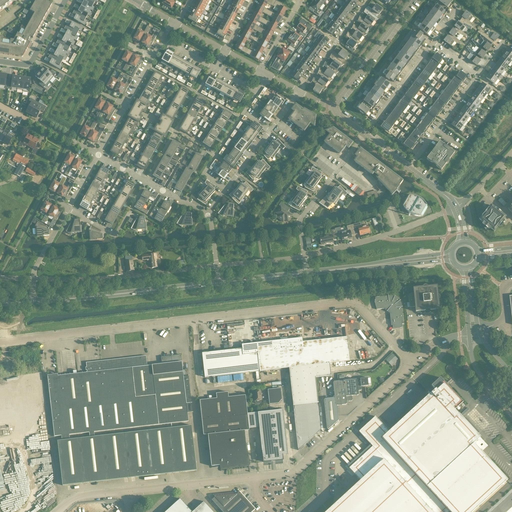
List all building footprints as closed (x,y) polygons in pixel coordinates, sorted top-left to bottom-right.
[(0,0),(0,10),(8,5),(7,4),(11,1),(9,0),(0,0)] [(52,4),(45,0),(37,0),(37,1),(36,0),(30,11),(34,13),(22,36),(18,33),(14,40),(10,40),(10,45),(2,44),(3,38),(0,37),(0,54),(9,56),(9,55),(17,57),(22,58),(30,43),(28,42),(30,37),(33,38),(37,30),(38,30),(43,21),(43,20),(47,13),(52,4)] [(94,4),(86,0),(80,0),(83,2),(81,6),(90,11),(90,10),(92,11),(94,8),(92,7),(94,4)] [(173,0),(163,0),(162,4),(163,4),(161,8),(166,11),(168,7),(171,9),(174,3),(173,2),(173,0)] [(259,6),(264,9),(265,6),(266,6),(267,3),(273,6),(276,1),(273,0),(261,0),(260,3),(259,6)] [(323,3),(318,0),(316,0),(311,7),(314,10),(312,12),(318,17),(322,11),(319,9),(323,3)] [(351,0),(346,0),(345,2),(353,8),(356,4),(351,0)] [(437,0),(434,4),(446,13),(447,12),(449,13),(451,11),(449,9),(452,6),(448,2),(449,1),(447,0),(437,0)] [(207,5),(198,1),(196,5),(204,10),(207,5)] [(233,1),(230,6),(239,10),(241,6),(233,1)] [(276,1),(273,6),(279,9),(277,12),(278,12),(276,15),(281,18),(282,15),(283,15),(286,10),(282,7),(283,5),(276,1)] [(353,8),(345,2),(341,7),(350,13),(353,8)] [(434,4),(431,8),(443,17),(446,13),(434,4)] [(196,5),(193,10),(201,15),(202,14),(204,15),(206,11),(204,10),(196,5)] [(372,10),(370,13),(379,19),(380,15),(379,15),(383,10),(379,7),(376,5),(373,10),(372,10)] [(90,11),(81,6),(79,10),(75,9),(74,12),(87,19),(91,13),(89,12),(90,11)] [(239,10),(230,6),(228,11),(236,15),(239,10)] [(254,14),(259,17),(261,14),(262,12),(268,16),(270,12),(264,9),(259,6),(255,11),(256,12),(254,14)] [(341,7),(338,11),(346,17),(350,13),(341,7)] [(431,8),(428,12),(440,21),(443,17),(431,8)] [(201,15),(193,10),(191,15),(199,19),(201,15)] [(236,15),(228,11),(225,16),(234,20),(236,15)] [(338,11),(335,16),(343,22),(346,17),(338,11)] [(87,19),(74,12),(72,15),(75,16),(73,20),(84,26),(87,19)] [(270,12),(268,16),(274,19),(273,21),(271,24),(277,27),(277,26),(276,26),(278,24),(281,18),(276,15),(270,12)] [(440,21),(428,12),(426,16),(437,25),(440,21)] [(472,28),(472,29),(475,31),(476,30),(471,23),(470,22),(473,18),(465,12),(462,17),(463,17),(461,20),(472,28)] [(368,16),(365,21),(364,21),(373,27),(371,26),(375,21),(379,19),(379,20),(379,19),(370,13),(367,16),(368,16)] [(249,22),(249,23),(255,25),(256,23),(258,21),(263,24),(265,20),(260,17),(259,17),(254,14),(251,20),(250,23),(249,22)] [(199,19),(191,15),(190,17),(189,17),(188,19),(192,22),(191,24),(203,31),(206,27),(197,22),(199,19)] [(225,16),(223,20),(231,25),(234,20),(225,16)] [(335,16),(331,20),(340,26),(343,22),(335,16)] [(426,16),(423,20),(434,29),(437,25),(426,16)] [(231,25),(223,20),(220,25),(228,29),(231,25)] [(265,20),(263,24),(269,27),(268,29),(267,32),(272,35),(273,32),(274,32),(277,27),(271,24),(271,23),(265,20)] [(331,20),(328,24),(336,31),(340,26),(331,20)] [(362,24),(359,29),(367,35),(365,33),(369,29),(373,27),(364,21),(365,21),(364,20),(362,23),(362,24)] [(423,20),(420,24),(432,32),(434,29),(423,20)] [(472,28),(461,20),(459,22),(458,22),(454,27),(455,27),(462,32),(465,28),(471,30),(472,29),(472,28)] [(300,23),(296,29),(300,32),(299,34),(304,38),(306,35),(303,33),(306,29),(309,31),(312,28),(304,21),(301,25),(300,23)] [(67,24),(65,27),(77,34),(79,31),(80,32),(82,28),(72,22),(70,26),(67,24)] [(245,31),(250,34),(251,31),(252,31),(253,29),(259,32),(261,29),(255,26),(255,25),(249,23),(246,28),(247,28),(245,31)] [(336,31),(328,24),(325,29),(328,32),(333,35),(336,31)] [(432,32),(420,24),(417,28),(429,36),(432,32)] [(220,25),(217,30),(226,34),(228,29),(220,25)] [(146,35),(147,35),(151,28),(148,26),(147,26),(143,33),(138,31),(134,39),(135,39),(134,40),(136,41),(137,40),(139,42),(142,36),(145,38),(146,35)] [(77,34),(65,27),(64,30),(67,32),(64,36),(73,41),(74,40),(75,41),(77,37),(76,36),(77,34)] [(455,27),(453,29),(449,34),(450,34),(457,39),(460,35),(466,37),(467,36),(462,32),(455,27)] [(146,35),(145,38),(142,43),(143,44),(142,44),(144,46),(145,45),(147,46),(150,41),(153,43),(159,31),(154,28),(152,31),(154,32),(151,38),(147,35),(146,35)] [(217,30),(215,29),(214,31),(207,28),(205,32),(218,39),(219,36),(224,39),(225,36),(226,34),(217,30)] [(356,32),(353,36),(353,37),(361,43),(359,41),(363,37),(367,35),(359,29),(358,28),(356,31),(356,32)] [(261,29),(259,32),(264,36),(263,38),(264,38),(262,40),(262,41),(267,43),(269,40),(269,41),(272,35),(267,32),(266,32),(261,29)] [(242,37),(240,40),(245,42),(247,40),(248,38),(254,41),(256,37),(250,34),(245,31),(242,37)] [(414,31),(411,35),(426,46),(427,45),(424,43),(426,40),(422,37),(423,36),(419,33),(418,34),(414,31)] [(481,35),(492,44),(494,41),(495,42),(499,37),(491,31),(488,36),(486,35),(478,31),(477,33),(481,35)] [(291,35),(287,40),(291,43),(290,46),(293,48),(295,46),(294,45),(298,40),(301,43),(303,39),(295,33),(293,36),(291,35)] [(450,34),(448,37),(447,36),(444,41),(451,47),(454,42),(456,43),(464,46),(465,45),(457,39),(450,34)] [(317,39),(325,46),(329,41),(324,37),(320,35),(317,39)] [(426,46),(411,35),(408,39),(420,48),(422,45),(425,48),(426,46)] [(481,35),(480,37),(483,41),(480,46),(487,51),(488,52),(491,47),(490,46),(492,44),(481,35)] [(59,39),(57,42),(69,48),(71,45),(73,46),(75,43),(73,42),(73,41),(64,36),(62,40),(59,39)] [(353,37),(353,36),(352,36),(350,39),(350,40),(347,44),(347,45),(345,47),(353,53),(355,50),(353,49),(357,44),(357,45),(361,43),(353,37)] [(256,37),(254,41),(260,44),(259,46),(258,49),(262,52),(264,49),(267,43),(262,41),(262,40),(256,37)] [(325,46),(317,39),(314,44),(322,50),(325,46)] [(420,48),(408,39),(405,43),(417,52),(420,48)] [(239,42),(235,48),(241,51),(247,54),(249,50),(243,47),(244,45),(245,42),(240,40),(239,42)] [(480,46),(472,40),(471,41),(476,47),(478,49),(475,53),(481,58),(482,59),(486,54),(485,53),(487,51),(480,46)] [(69,48),(57,42),(56,44),(59,46),(57,50),(66,55),(68,55),(70,52),(68,51),(69,48)] [(405,43),(402,47),(414,56),(417,52),(405,43)] [(322,50),(314,44),(310,48),(318,55),(322,50)] [(414,56),(402,47),(400,50),(411,59),(414,56)] [(475,53),(467,47),(466,48),(471,55),(473,56),(469,60),(477,66),(480,61),(481,58),(475,53)] [(318,55),(310,48),(307,53),(315,59),(318,55)] [(249,50),(247,54),(252,57),(258,60),(261,55),(261,54),(262,52),(258,49),(256,52),(256,51),(255,53),(249,50)] [(282,49),(271,68),(278,71),(282,66),(278,63),(280,59),(284,61),(289,54),(291,55),(293,52),(288,49),(286,52),(282,49)] [(66,55),(57,50),(54,55),(51,53),(50,56),(62,62),(63,60),(65,61),(67,57),(65,56),(66,55)] [(168,63),(172,55),(173,53),(168,50),(167,52),(162,60),(168,63)] [(338,55),(335,58),(345,65),(344,65),(346,61),(345,60),(349,55),(342,50),(338,55)] [(411,59),(400,50),(397,54),(408,63),(411,59)] [(511,60),(511,54),(507,51),(503,55),(511,61),(511,60)] [(130,64),(132,61),(129,60),(132,55),(130,54),(130,53),(128,52),(127,52),(126,52),(122,60),(127,63),(123,70),(126,72),(130,65),(130,64)] [(315,59),(307,53),(304,57),(312,63),(315,59)] [(397,54),(394,58),(406,67),(408,63),(397,54)] [(431,58),(439,64),(442,60),(434,54),(431,58)] [(176,57),(172,55),(168,63),(172,66),(176,57)] [(511,61),(503,55),(500,60),(508,66),(511,61)] [(62,62),(50,56),(48,59),(51,60),(49,64),(60,70),(62,66),(60,65),(62,62)] [(130,64),(130,65),(135,67),(132,73),(130,71),(128,74),(133,77),(140,66),(137,64),(140,59),(137,58),(138,57),(136,56),(135,57),(134,56),(132,61),(130,64)] [(181,60),(176,57),(172,66),(176,68),(181,60)] [(312,63),(304,57),(300,62),(308,68),(312,63)] [(334,62),(330,66),(339,73),(337,71),(340,66),(341,67),(344,65),(345,65),(335,58),(333,61),(334,62)] [(406,67),(394,58),(391,62),(403,71),(406,67)] [(439,64),(431,58),(428,62),(437,68),(439,64)] [(181,60),(176,68),(181,71),(186,63),(181,60)] [(508,66),(500,60),(496,65),(504,71),(508,66)] [(308,68),(300,62),(297,66),(305,72),(308,68)] [(391,62),(388,66),(400,75),(403,71),(391,62)] [(437,68),(428,62),(426,66),(434,72),(437,68)] [(186,63),(181,71),(186,73),(190,65),(186,63)] [(194,67),(190,65),(186,73),(190,76),(194,67)] [(496,65),(493,69),(501,75),(504,71),(496,65)] [(297,66),(293,71),(302,77),(305,72),(297,66)] [(328,69),(324,74),(333,81),(331,79),(334,74),(335,75),(338,73),(339,73),(330,66),(327,69),(328,69)] [(400,75),(388,66),(385,70),(400,81),(401,80),(398,77),(400,75)] [(434,72),(426,66),(423,70),(431,76),(434,72)] [(49,73),(43,67),(39,72),(50,81),(56,74),(51,70),(49,73)] [(198,69),(194,67),(190,76),(195,79),(200,70),(201,71),(202,69),(199,67),(198,69)] [(493,69),(489,74),(497,80),(501,75),(493,69)] [(400,81),(385,70),(382,74),(386,77),(385,78),(389,80),(390,79),(394,83),(396,80),(399,82),(400,81)] [(431,76),(423,70),(420,73),(428,80),(431,76)] [(302,77),(293,71),(290,75),(298,81),(302,77)] [(50,81),(39,72),(35,76),(41,82),(39,84),(44,88),(50,81)] [(159,81),(161,83),(163,80),(161,79),(162,76),(155,72),(152,77),(159,81)] [(458,72),(455,76),(463,82),(466,78),(458,72)] [(428,80),(420,73),(417,77),(425,83),(428,80)] [(8,89),(9,83),(6,83),(7,75),(1,74),(0,82),(0,85),(5,86),(5,89),(8,89)] [(119,83),(120,83),(124,76),(120,74),(116,81),(112,79),(107,87),(108,87),(107,88),(110,89),(110,88),(112,90),(115,84),(118,86),(119,83)] [(322,77),(318,82),(327,88),(325,87),(328,82),(329,83),(332,81),(333,81),(324,74),(321,77),(322,77)] [(497,80),(489,74),(486,78),(493,84),(492,85),(495,87),(499,81),(497,80)] [(17,88),(19,77),(13,76),(12,83),(9,83),(8,89),(11,89),(11,88),(17,88)] [(119,83),(118,86),(115,91),(116,92),(115,92),(118,94),(118,93),(120,94),(123,89),(126,91),(132,79),(127,76),(125,79),(127,80),(124,86),(120,83),(119,83)] [(211,87),(216,79),(210,76),(206,84),(211,87)] [(455,76),(452,80),(460,86),(463,82),(455,76)] [(152,77),(150,82),(159,87),(160,85),(158,84),(159,81),(152,77)] [(379,77),(376,81),(388,90),(391,86),(379,77)] [(417,77),(414,81),(422,87),(425,83),(417,77)] [(23,90),(23,92),(29,93),(31,79),(25,78),(23,90)] [(216,79),(211,87),(215,90),(220,81),(216,79)] [(460,86),(452,80),(450,84),(458,90),(460,86)] [(220,81),(215,90),(220,92),(225,84),(220,81)] [(318,82),(318,81),(315,85),(315,86),(316,86),(313,92),(319,95),(322,90),(324,91),(326,88),(327,89),(327,88),(318,82)] [(376,81),(373,85),(385,94),(388,90),(376,81)] [(422,87),(414,81),(411,85),(419,91),(422,87)] [(159,87),(150,82),(147,87),(146,88),(153,92),(154,91),(155,88),(158,89),(159,87)] [(487,94),(489,96),(493,90),(490,87),(489,89),(482,83),(479,88),(487,94)] [(229,87),(225,84),(220,92),(225,95),(229,87)] [(450,84),(447,88),(455,94),(458,90),(450,84)] [(385,94),(373,85),(371,89),(382,98),(385,94)] [(411,85),(408,89),(416,95),(419,91),(411,85)] [(179,92),(186,96),(188,91),(181,87),(180,90),(178,89),(176,91),(178,92),(179,92)] [(229,87),(225,95),(229,97),(234,89),(229,87)] [(153,92),(146,88),(144,92),(153,98),(154,95),(152,94),(153,92)] [(455,94),(447,88),(444,92),(452,98),(455,94)] [(479,88),(475,93),(483,99),(487,94),(479,88)] [(238,91),(234,89),(229,97),(234,100),(238,91)] [(238,91),(234,100),(239,103),(245,92),(239,89),(238,91)] [(371,89),(368,93),(379,102),(382,98),(371,89)] [(416,95),(408,89),(405,93),(413,99),(416,95)] [(153,98),(144,92),(141,97),(148,101),(150,99),(152,100),(153,98)] [(175,93),(174,95),(183,101),(186,96),(179,92),(178,92),(177,94),(175,93)] [(444,92),(441,95),(449,101),(452,98),(444,92)] [(379,102),(368,93),(365,96),(377,105),(379,102)] [(483,99),(475,93),(472,97),(480,103),(483,99)] [(183,101),(174,95),(173,98),(175,99),(173,102),(173,103),(180,107),(180,106),(183,101)] [(199,95),(196,100),(203,104),(205,106),(206,103),(204,102),(206,99),(199,95)] [(400,99),(408,105),(412,101),(403,95),(400,99)] [(449,101),(441,95),(438,99),(446,105),(449,101)] [(274,97),(270,102),(278,108),(280,104),(282,106),(284,101),(277,96),(276,98),(274,97)] [(365,96),(362,100),(374,109),(377,105),(365,96)] [(141,97),(138,102),(148,107),(149,105),(147,104),(148,101),(141,97)] [(480,103),(472,97),(468,102),(476,108),(480,103)] [(31,115),(38,103),(30,99),(27,104),(30,105),(26,112),(31,115)] [(408,105),(400,99),(398,103),(406,109),(408,105)] [(446,105),(438,99),(435,103),(443,109),(446,105)] [(103,112),(105,109),(102,108),(105,103),(103,102),(103,101),(101,100),(100,100),(95,108),(100,111),(95,119),(99,121),(103,113),(103,112)] [(196,100),(193,105),(203,110),(204,108),(202,107),(203,104),(196,100)] [(362,100),(359,104),(356,108),(360,111),(359,112),(363,115),(364,114),(368,117),(371,113),(373,115),(375,112),(372,111),(374,109),(362,100)] [(148,107),(138,102),(137,101),(134,107),(144,113),(148,107)] [(170,101),(168,106),(177,111),(180,107),(173,103),(170,101)] [(270,102),(267,106),(274,112),(278,108),(270,102)] [(468,102),(465,106),(473,112),(476,108),(468,102)] [(43,112),(46,107),(38,103),(31,115),(37,118),(40,111),(43,112)] [(398,103),(395,107),(403,113),(406,109),(398,103)] [(435,103),(432,107),(440,113),(443,109),(435,103)] [(103,112),(103,113),(108,115),(105,121),(103,119),(101,122),(106,125),(113,114),(110,112),(113,107),(111,106),(111,105),(109,104),(108,105),(108,104),(105,109),(103,112)] [(294,112),(289,119),(305,132),(311,125),(315,128),(317,117),(304,110),(296,104),(292,110),(294,112)] [(193,105),(190,111),(197,115),(199,111),(201,112),(203,110),(193,105)] [(177,111),(168,106),(167,108),(169,109),(167,112),(175,116),(177,111)] [(267,106),(264,110),(271,116),(274,112),(267,106)] [(473,112),(465,106),(461,111),(469,117),(473,112)] [(144,113),(134,107),(132,109),(128,117),(129,118),(139,123),(143,115),(144,113)] [(403,113),(395,107),(392,111),(400,117),(403,113)] [(440,113),(432,107),(429,111),(437,117),(440,113)] [(221,115),(228,120),(231,115),(225,110),(223,113),(221,112),(219,114),(221,115)] [(264,110),(260,115),(268,121),(270,122),(271,121),(269,119),(271,116),(264,110)] [(190,111),(187,115),(197,121),(198,118),(196,117),(197,115),(190,111)] [(400,117),(392,111),(389,115),(397,121),(400,117)] [(469,117),(461,111),(458,115),(466,121),(469,117)] [(175,116),(167,112),(166,114),(164,113),(163,115),(172,120),(175,116)] [(427,113),(424,117),(432,123),(435,119),(427,113)] [(172,120),(163,115),(159,121),(170,127),(173,121),(172,120)] [(187,115),(185,120),(192,124),(193,122),(195,123),(197,121),(187,115)] [(221,115),(220,117),(218,116),(216,118),(225,124),(228,120),(221,115)] [(397,121),(389,115),(386,118),(394,124),(397,121)] [(458,115),(455,120),(463,126),(466,121),(458,115)] [(432,123),(424,117),(422,121),(430,127),(432,123)] [(139,123),(129,118),(127,122),(134,126),(136,124),(138,125),(139,123)] [(217,122),(215,125),(222,130),(225,124),(216,118),(215,120),(217,122)] [(394,124),(386,118),(383,122),(391,128),(394,124)] [(93,131),(97,124),(98,122),(95,120),(94,122),(89,129),(85,127),(80,135),(81,135),(80,136),(83,137),(85,138),(88,133),(91,134),(93,131)] [(185,120),(182,125),(191,130),(193,128),(190,127),(192,124),(185,120)] [(463,126),(455,120),(451,125),(459,131),(463,126)] [(170,127),(159,121),(159,122),(154,131),(163,136),(164,137),(170,128),(170,127)] [(422,121),(419,125),(427,131),(430,127),(422,121)] [(127,122),(124,127),(134,132),(135,130),(133,129),(134,126),(127,122)] [(391,128),(383,122),(380,126),(395,138),(398,134),(396,132),(391,128)] [(250,128),(258,134),(262,129),(254,123),(250,128)] [(93,131),(91,134),(88,139),(89,140),(88,140),(91,142),(91,141),(93,142),(96,137),(99,139),(105,127),(100,124),(99,127),(100,128),(97,134),(93,131)] [(191,130),(182,125),(179,130),(186,134),(188,131),(190,132),(191,130)] [(222,130),(215,125),(213,128),(211,126),(210,128),(219,134),(222,130)] [(427,131),(419,125),(416,129),(424,135),(427,131)] [(122,132),(121,133),(128,137),(129,136),(130,133),(132,134),(134,132),(124,127),(122,132)] [(219,134),(210,128),(209,131),(211,132),(209,134),(216,139),(219,134)] [(250,128),(247,132),(255,138),(258,134),(250,128)] [(416,129),(413,133),(421,139),(424,135),(416,129)] [(324,142),(340,154),(345,146),(348,148),(352,144),(333,130),(326,133),(329,135),(324,142)] [(163,136),(154,131),(152,133),(154,134),(153,137),(160,141),(163,136)] [(8,134),(3,142),(8,145),(14,135),(9,132),(8,134)] [(247,132),(244,136),(252,142),(255,138),(247,132)] [(121,133),(118,138),(128,143),(129,140),(127,139),(128,137),(121,133)] [(413,133),(410,136),(418,142),(421,139),(413,133)] [(216,139),(209,134),(208,137),(206,135),(204,138),(213,143),(216,139)] [(28,147),(33,138),(28,135),(24,142),(21,140),(18,145),(22,147),(23,144),(28,147)] [(402,137),(400,135),(397,139),(412,150),(415,146),(407,140),(402,137)] [(252,142),(244,136),(241,140),(249,146),(252,142)] [(410,136),(407,140),(415,146),(418,142),(410,136)] [(150,138),(148,140),(158,146),(160,141),(153,137),(152,139),(150,138)] [(33,138),(28,147),(33,149),(32,153),(35,154),(38,149),(35,147),(39,140),(33,138)] [(118,138),(116,142),(123,146),(124,144),(127,145),(128,143),(118,138)] [(213,143),(204,138),(203,140),(205,141),(203,143),(210,148),(213,143)] [(149,144),(147,147),(154,151),(155,150),(158,146),(148,140),(147,142),(149,144)] [(249,146),(241,140),(238,144),(246,150),(249,146)] [(272,141),(268,147),(277,153),(281,149),(283,150),(285,148),(278,140),(274,143),(272,141)] [(169,147),(176,151),(178,147),(184,151),(186,148),(173,141),(169,147)] [(123,146),(116,142),(113,147),(122,152),(124,150),(122,149),(123,146)] [(431,153),(426,159),(432,164),(432,163),(436,166),(441,171),(446,164),(449,160),(454,153),(449,149),(448,150),(444,147),(445,146),(439,142),(434,149),(435,149),(432,153),(431,153)] [(246,150),(238,144),(235,148),(243,154),(246,150)] [(122,152),(113,147),(110,152),(118,156),(119,153),(121,154),(122,152)] [(144,148),(142,151),(152,156),(154,151),(147,147),(146,150),(144,148)] [(169,147),(164,156),(171,160),(172,158),(178,161),(180,158),(174,155),(176,151),(169,147)] [(277,153),(268,147),(266,150),(265,149),(261,153),(268,160),(271,157),(273,159),(277,153)] [(243,154),(235,148),(232,152),(240,158),(243,154)] [(354,161),(372,175),(372,174),(374,174),(372,177),(375,179),(376,178),(392,195),(396,191),(396,190),(403,181),(360,149),(355,156),(357,157),(354,161)] [(192,160),(199,164),(203,157),(190,150),(188,153),(194,157),(192,160)] [(152,156),(142,151),(141,153),(143,154),(142,157),(149,161),(152,156)] [(232,152),(229,157),(236,162),(240,158),(232,152)] [(20,162),(23,157),(16,154),(14,159),(20,162)] [(72,167),(74,164),(71,163),(74,158),(72,156),(70,154),(69,155),(64,163),(69,166),(64,174),(68,176),(69,174),(72,168),(72,167)] [(164,156),(160,163),(167,166),(169,163),(175,166),(177,163),(171,160),(164,156)] [(29,161),(23,157),(20,162),(21,162),(20,163),(26,166),(26,165),(27,166),(28,163),(29,161)] [(138,158),(137,160),(146,165),(149,161),(142,157),(140,159),(138,158)] [(236,162),(229,157),(225,161),(233,167),(236,162)] [(72,175),(69,174),(68,176),(70,177),(76,180),(84,165),(81,164),(82,162),(80,161),(80,160),(78,159),(78,160),(77,159),(74,164),(72,167),(72,168),(77,170),(74,175),(72,174),(72,175)] [(146,165),(137,160),(136,162),(138,164),(136,166),(143,170),(146,165)] [(199,164),(192,160),(190,164),(184,161),(182,164),(187,167),(186,168),(193,172),(194,173),(199,164)] [(253,167),(262,173),(266,169),(268,170),(270,168),(263,160),(259,163),(257,161),(253,167)] [(20,177),(26,166),(20,163),(14,173),(20,177)] [(160,163),(157,169),(163,173),(169,177),(171,174),(165,170),(167,166),(160,163)] [(223,164),(220,169),(227,174),(231,170),(223,164)] [(193,172),(186,168),(180,165),(178,168),(185,171),(182,175),(189,179),(193,172)] [(312,172),(309,177),(318,183),(322,178),(320,177),(322,173),(315,169),(316,167),(313,165),(312,167),(310,170),(312,172)] [(99,172),(108,178),(109,175),(107,174),(109,171),(102,167),(99,172)] [(262,173),(253,167),(251,170),(250,169),(246,173),(253,180),(256,177),(258,179),(260,176),(262,173)] [(25,172),(34,177),(35,173),(30,170),(31,169),(28,168),(25,172)] [(163,173),(157,169),(153,176),(163,182),(161,185),(164,186),(167,180),(161,177),(163,173)] [(227,174),(220,169),(216,174),(223,179),(227,174)] [(108,178),(99,172),(96,177),(104,181),(105,179),(107,180),(108,178)] [(189,179),(182,175),(180,179),(174,175),(172,178),(179,182),(185,186),(189,179)] [(62,186),(66,179),(63,177),(59,184),(54,181),(49,190),(50,190),(50,191),(52,192),(52,191),(54,193),(57,187),(60,189),(62,186)] [(96,177),(94,182),(103,187),(104,185),(102,184),(104,181),(96,177)] [(318,183),(309,177),(305,182),(307,184),(305,188),(314,192),(316,187),(316,186),(318,183)] [(62,186),(60,189),(57,194),(58,195),(60,197),(60,196),(62,197),(65,192),(68,194),(75,182),(69,179),(68,182),(70,183),(67,189),(62,186)] [(202,189),(210,197),(215,192),(213,191),(216,187),(206,180),(205,183),(206,185),(202,189)] [(103,187),(94,182),(91,186),(98,190),(100,188),(102,189),(103,187)] [(124,183),(123,185),(132,191),(135,186),(127,182),(126,184),(124,183)] [(179,182),(176,186),(170,182),(167,188),(170,190),(172,187),(181,192),(185,186),(179,182)] [(240,184),(236,189),(245,196),(249,191),(251,193),(253,190),(246,182),(242,185),(240,184)] [(132,191),(123,185),(121,188),(123,189),(122,191),(129,195),(132,191)] [(334,188),(331,193),(339,200),(343,195),(345,196),(348,194),(340,186),(336,189),(334,188)] [(294,196),(303,203),(307,197),(305,196),(308,192),(298,187),(296,190),(298,191),(294,196)] [(88,192),(97,197),(98,195),(96,194),(98,192),(90,188),(88,192)] [(200,196),(197,200),(198,201),(205,205),(208,200),(210,197),(202,189),(198,194),(200,196)] [(245,196),(236,189),(234,192),(229,196),(236,203),(238,204),(241,201),(243,198),(245,196)] [(141,196),(140,199),(146,203),(148,200),(150,197),(155,200),(158,194),(155,192),(154,195),(145,190),(141,196)] [(129,195),(122,191),(121,194),(118,193),(117,195),(126,200),(129,195)] [(97,197),(88,192),(85,197),(92,201),(94,198),(96,200),(97,197)] [(339,200),(331,193),(328,196),(328,195),(319,203),(327,209),(333,203),(336,205),(338,201),(340,202),(341,201),(339,200)] [(303,203),(294,196),(292,194),(291,196),(293,197),(291,201),(293,203),(291,207),(299,211),(302,206),(301,205),(303,203)] [(126,200),(117,195),(116,197),(118,198),(117,201),(124,205),(126,200)] [(160,210),(166,214),(168,211),(171,205),(163,200),(164,198),(161,196),(157,202),(163,205),(161,207),(161,208),(160,210)] [(403,206),(402,204),(403,207),(405,210),(408,212),(411,214),(414,216),(419,217),(423,217),(423,216),(421,216),(427,207),(428,209),(428,208),(427,206),(425,203),(424,202),(421,199),(418,198),(416,197),(413,196),(410,196),(409,196),(407,196),(409,196),(403,206)] [(85,197),(83,202),(92,207),(93,205),(91,203),(92,201),(85,197)] [(146,203),(140,199),(138,202),(135,208),(146,215),(148,211),(143,208),(145,205),(146,203)] [(49,215),(51,212),(48,210),(51,205),(49,204),(49,203),(47,202),(46,203),(46,202),(43,207),(41,206),(40,208),(42,209),(41,211),(46,213),(42,221),(45,223),(49,215)] [(92,207),(83,202),(80,207),(87,211),(88,208),(91,209),(92,207)] [(112,203),(111,205),(120,210),(123,206),(116,202),(115,204),(112,203)] [(280,207),(276,213),(279,215),(277,218),(283,222),(285,220),(288,222),(292,216),(288,212),(290,209),(281,202),(279,206),(280,207)] [(225,205),(218,214),(223,218),(224,216),(233,217),(234,205),(234,204),(228,204),(227,206),(227,207),(225,205)] [(120,210),(111,205),(110,207),(112,209),(111,211),(118,215),(120,210)] [(491,206),(479,220),(484,223),(483,224),(483,226),(487,229),(489,229),(489,228),(494,232),(505,217),(491,206)] [(49,215),(54,218),(51,223),(49,222),(47,225),(52,228),(59,217),(56,215),(59,210),(56,209),(57,208),(55,207),(54,207),(53,207),(51,212),(49,215)] [(166,214),(160,210),(158,213),(156,216),(151,213),(149,216),(161,223),(165,217),(166,214)] [(107,212),(106,215),(115,220),(118,215),(111,211),(109,214),(107,212)] [(183,215),(176,224),(182,228),(183,225),(191,226),(191,214),(187,214),(186,216),(185,216),(184,216),(183,215)] [(115,220),(106,215),(105,217),(107,218),(105,221),(112,225),(115,220)] [(136,219),(131,229),(137,232),(137,230),(146,229),(145,218),(140,218),(139,220),(138,220),(136,219)] [(71,222),(66,232),(71,235),(72,233),(80,232),(80,221),(75,221),(74,223),(73,223),(71,222)] [(37,222),(34,228),(36,228),(37,237),(49,236),(48,231),(46,230),(46,229),(47,227),(37,222)] [(353,225),(355,235),(360,234),(360,236),(369,233),(369,232),(370,231),(369,228),(368,227),(367,226),(361,227),(360,223),(353,225)] [(90,227),(88,231),(90,232),(91,240),(102,240),(102,235),(100,234),(100,233),(99,233),(100,231),(91,225),(91,226),(90,227)] [(355,235),(353,225),(347,226),(348,231),(340,233),(342,240),(351,238),(351,236),(355,235)] [(325,237),(320,238),(321,245),(333,242),(332,235),(331,233),(324,234),(325,237)] [(156,254),(142,256),(143,261),(151,260),(152,268),(158,267),(158,265),(160,264),(160,263),(160,260),(158,259),(157,259),(156,254)] [(125,261),(124,261),(126,272),(135,270),(133,260),(132,260),(132,255),(124,256),(125,261)] [(413,293),(408,294),(409,307),(415,307),(415,312),(424,311),(425,312),(425,313),(426,313),(427,313),(428,313),(429,313),(430,312),(431,310),(439,309),(438,302),(440,299),(441,297),(441,296),(440,295),(439,295),(439,294),(437,294),(436,286),(428,286),(427,285),(426,285),(426,284),(425,284),(424,284),(423,285),(422,286),(422,287),(413,288),(413,293)] [(374,301),(374,302),(374,303),(375,304),(375,305),(375,306),(375,307),(376,308),(376,310),(384,309),(384,310),(385,310),(386,311),(387,312),(388,313),(389,313),(391,325),(392,325),(392,328),(393,328),(394,329),(396,329),(397,329),(398,328),(399,328),(400,328),(401,327),(402,327),(402,324),(403,324),(401,307),(401,306),(401,305),(401,304),(400,303),(400,301),(399,301),(400,300),(399,300),(398,299),(398,298),(397,298),(396,297),(395,297),(395,296),(394,296),(394,297),(393,296),(392,296),(391,296),(389,296),(388,296),(387,296),(388,296),(375,298),(375,299),(375,300),(374,301)] [(200,332),(207,392),(227,389),(221,330),(200,332)] [(86,372),(47,376),(54,436),(61,435),(61,440),(69,439),(69,434),(89,432),(90,437),(94,436),(94,431),(187,421),(186,412),(191,411),(187,376),(182,376),(180,354),(160,357),(161,363),(146,365),(145,355),(85,362),(86,372)] [(392,354),(388,358),(394,363),(398,359),(392,354)] [(331,376),(330,363),(289,368),(291,385),(292,395),(317,392),(316,382),(315,377),(331,376)] [(361,481),(325,511),(448,511),(449,511),(450,511),(472,511),(507,480),(482,452),(488,446),(458,414),(455,411),(460,407),(459,406),(462,402),(440,377),(426,389),(430,393),(388,432),(374,417),(358,432),(374,448),(350,470),(361,481)] [(358,391),(360,391),(361,389),(361,387),(368,386),(367,378),(360,379),(360,380),(357,380),(358,391)] [(358,391),(357,380),(356,379),(333,382),(332,383),(334,398),(335,405),(336,406),(337,406),(345,405),(346,404),(346,402),(351,401),(352,400),(352,396),(357,395),(358,394),(358,391)] [(280,389),(268,390),(269,404),(279,403),(282,399),(280,389)] [(261,391),(253,392),(254,401),(255,401),(255,402),(255,403),(256,404),(257,404),(258,404),(259,404),(260,403),(261,402),(261,401),(261,400),(262,400),(261,391)] [(216,398),(199,400),(203,435),(207,434),(211,466),(221,465),(221,467),(248,464),(244,431),(249,430),(245,395),(228,397),(227,392),(216,393),(216,398)] [(317,392),(292,395),(293,406),(298,450),(321,429),(318,403),(317,392)] [(334,398),(323,399),(327,429),(328,430),(338,420),(337,406),(336,406),(335,405),(334,398)] [(283,410),(247,414),(249,429),(259,428),(263,462),(283,460),(282,455),(287,454),(283,410)] [(61,440),(57,440),(62,485),(196,470),(191,425),(94,436),(90,437),(69,439),(61,440)] [(215,497),(211,500),(222,511),(251,511),(255,509),(239,492),(236,495),(234,492),(212,495),(215,497)] [(502,511),(507,508),(506,506),(510,502),(505,497),(488,511),(502,511)] [(191,511),(179,499),(169,509),(171,511),(191,511)] [(191,511),(212,511),(203,502),(191,511)]
